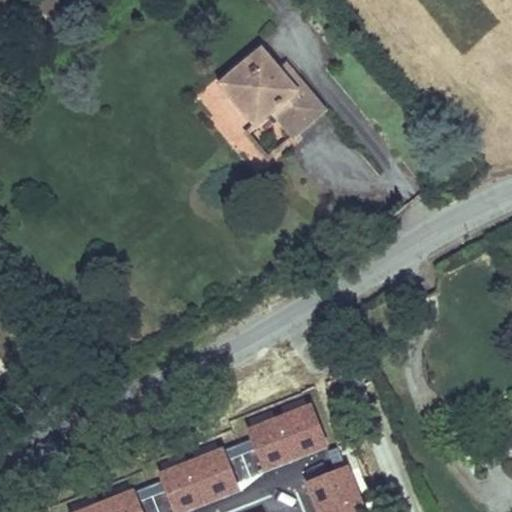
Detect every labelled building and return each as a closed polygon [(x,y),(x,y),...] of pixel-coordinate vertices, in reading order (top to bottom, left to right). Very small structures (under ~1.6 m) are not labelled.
[(0,0),(0,11),(14,2),(12,0),(0,0)] [(59,27),(71,16),(55,0),(46,0),(40,6),(59,27)] [(0,21),(5,30),(24,17),(14,2),(0,11),(0,21)] [(279,70),(261,48),(218,85),(254,128),(271,115),(292,140),(326,111),(294,73),(287,79),(279,70)] [(279,70),(287,79),(294,73),(286,64),(279,70)]
